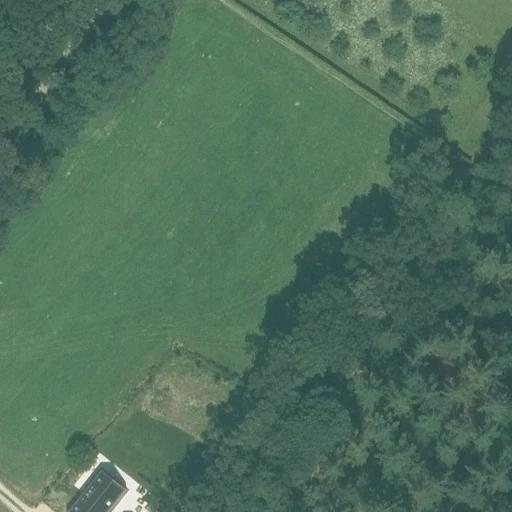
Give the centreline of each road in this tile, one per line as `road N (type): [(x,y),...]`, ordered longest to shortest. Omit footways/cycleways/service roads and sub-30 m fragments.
road 1 (track): [(511,193),(215,0)]
road 2 (track): [(100,0),(0,145)]
